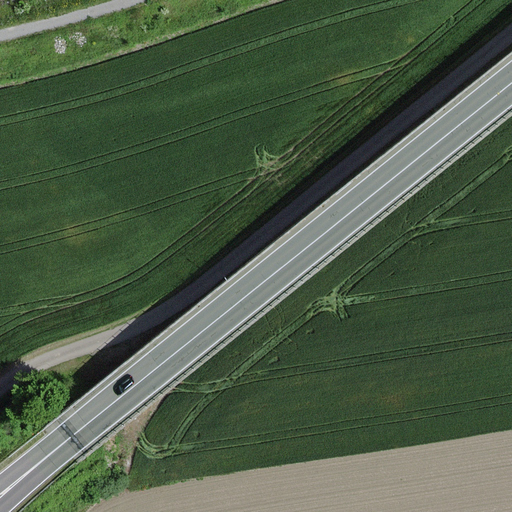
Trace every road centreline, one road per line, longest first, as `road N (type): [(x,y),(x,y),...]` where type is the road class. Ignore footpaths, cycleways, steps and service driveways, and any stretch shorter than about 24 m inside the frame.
road 1 (track): [(511,35),(147,321),(27,365),(0,389)]
road 2 (primary): [(70,436),(511,80)]
